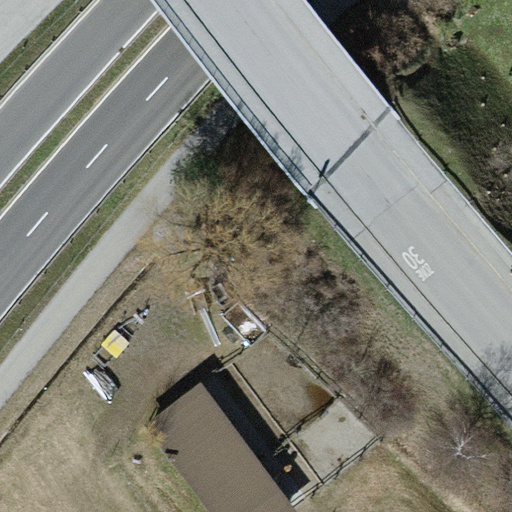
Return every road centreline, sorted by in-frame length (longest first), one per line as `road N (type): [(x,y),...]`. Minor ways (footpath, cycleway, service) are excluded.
road 1 (primary): [(0,270),(239,0)]
road 2 (residential): [(511,324),(347,147)]
road 3 (primary): [(135,0),(0,149)]
road 4 (residential): [(229,0),(347,147)]
